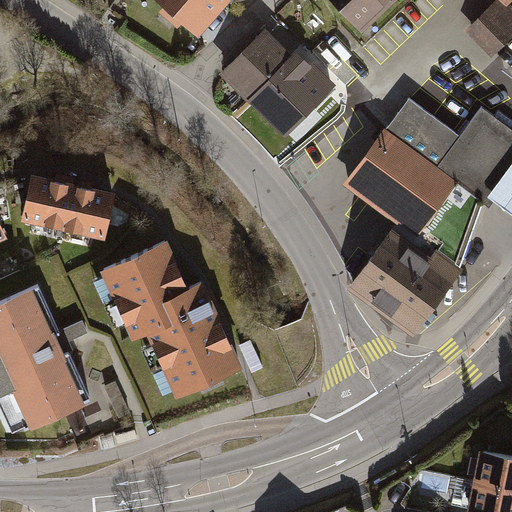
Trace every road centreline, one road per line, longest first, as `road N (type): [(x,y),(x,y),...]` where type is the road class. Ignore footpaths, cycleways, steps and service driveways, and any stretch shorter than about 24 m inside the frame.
road 1 (tertiary): [(175,104),(300,237),(392,418)]
road 2 (secondary): [(74,505),(220,484),(309,457),(392,418)]
road 3 (unknown): [(300,237),(430,42),(458,42),(511,80)]
road 4 (tertiary): [(21,0),(175,104)]
road 5 (secondary): [(392,418),(511,306)]
road 6 (residential): [(175,104),(274,0)]
